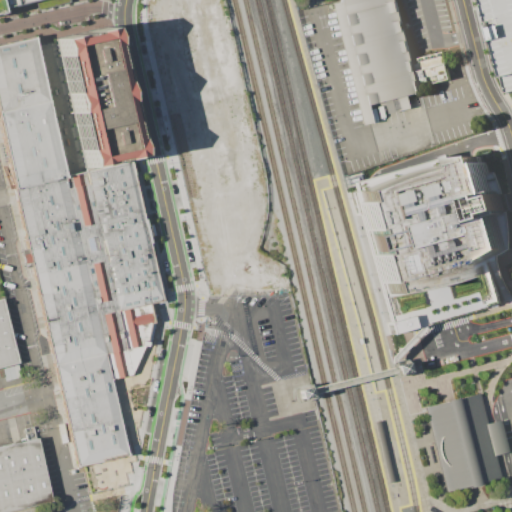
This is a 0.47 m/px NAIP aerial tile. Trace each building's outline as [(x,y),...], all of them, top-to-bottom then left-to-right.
[(0,0),(0,12),(3,6),(29,0),(0,0)] [(329,4),(359,127),(370,124),(366,106),(416,94),(393,0),(336,0),(337,2),(329,4)] [(511,0),(511,92),(507,94),(488,16),(483,0),(511,0)] [(55,38),(72,34),(88,31),(105,27),(109,44),(118,84),(122,101),(131,140),(134,156),(117,159),(101,163),(84,167),(81,152),(71,112),(68,95),(59,56),(55,38)] [(76,466),(126,454),(109,379),(115,377),(124,375),(130,374),(143,345),(145,346),(146,343),(149,344),(154,314),(149,313),(149,312),(147,303),(161,300),(159,292),(145,230),(130,160),(123,162),(90,170),(84,171),(75,174),(63,176),(46,100),(32,37),(0,43),(0,133),(12,188),(14,195),(28,257),(53,365),(76,466)] [(480,156),(481,163),(484,162),(488,174),(495,172),(503,191),(504,194),(506,193),(510,210),(507,210),(508,214),(509,223),(510,233),(510,240),(510,248),(505,252),(498,256),(490,260),(488,261),(500,303),(458,314),(444,318),(425,324),(388,334),(385,321),(387,321),(367,251),(363,252),(358,235),(361,233),(356,215),(354,215),(347,192),(353,190),(351,182),(448,154),(450,160),(460,158),(469,157),(480,156)] [(0,300),(0,368),(20,363),(4,300),(0,300)] [(5,380),(19,376),(16,364),(1,368),(5,380)] [(422,407),(477,393),(485,423),(498,420),(506,449),(506,451),(493,455),(499,477),(444,492),(438,467),(422,407)] [(371,422),(386,483),(392,481),(378,420),(371,422)] [(0,445),(0,511),(50,501),(36,437),(0,445)] [(0,511),(52,511),(50,501),(0,511)]
